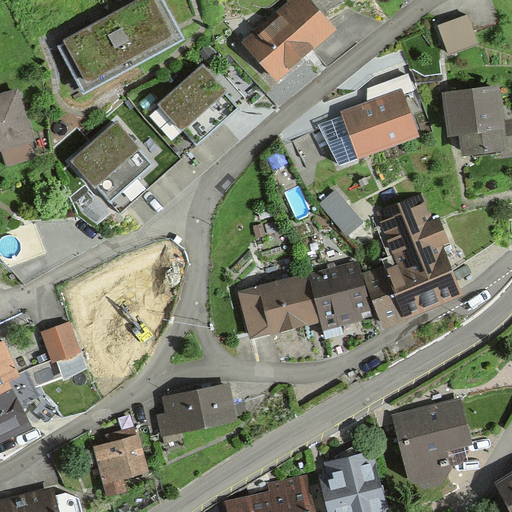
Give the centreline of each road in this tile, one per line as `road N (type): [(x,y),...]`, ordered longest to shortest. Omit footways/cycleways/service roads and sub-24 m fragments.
road 1 (tertiary): [(176,511),(511,301)]
road 2 (residential): [(186,351),(237,370),(321,370),(511,259)]
road 3 (residential): [(428,0),(224,170),(199,206)]
road 4 (residential): [(186,351),(0,472)]
road 5 (residential): [(199,206),(0,301)]
road 6 (residential): [(199,206),(186,351)]
